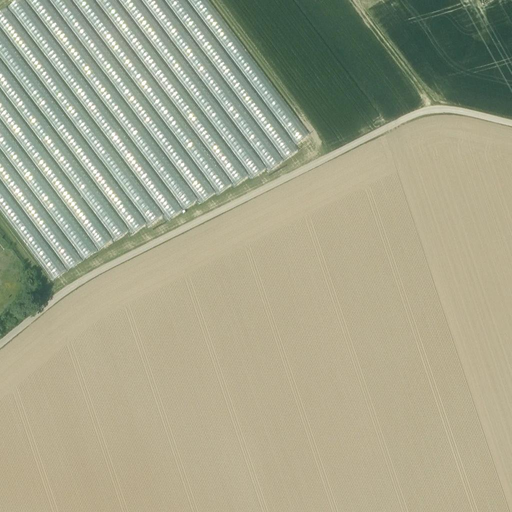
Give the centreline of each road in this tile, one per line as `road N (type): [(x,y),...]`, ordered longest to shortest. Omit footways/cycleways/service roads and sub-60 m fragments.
road 1 (track): [(511,124),(446,109),(406,119),(105,267),(0,344)]
road 2 (track): [(432,111),(350,0)]
